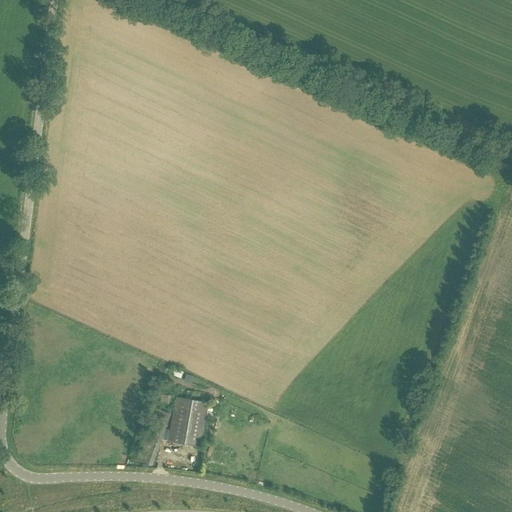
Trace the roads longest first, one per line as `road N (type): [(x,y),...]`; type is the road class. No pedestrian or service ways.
road 1 (unclassified): [(0,431),(53,0)]
road 2 (track): [(511,159),(162,0)]
road 3 (unclassified): [(309,511),(207,484),(26,477),(9,466),(0,440)]
